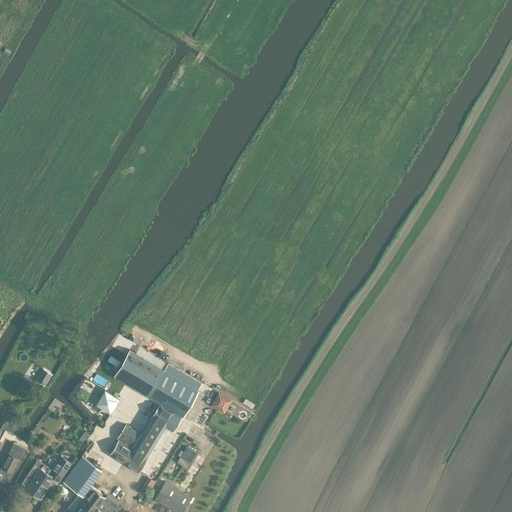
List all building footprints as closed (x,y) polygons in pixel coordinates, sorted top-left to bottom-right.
[(155,342),(152,346),(161,351),(164,347),(155,342)] [(120,439),(110,454),(139,472),(166,427),(174,431),(183,416),(198,390),(130,350),(114,376),(160,402),(141,433),(126,424),(118,438),(120,439)] [(46,386),(53,374),(43,368),(36,380),(46,386)] [(112,412),(118,401),(104,392),(97,404),(112,412)] [(219,393),(212,405),(220,410),(228,398),(219,393)] [(33,439),(28,443),(33,450),(38,447),(33,439)] [(28,451),(15,445),(9,456),(23,463),(28,451)] [(187,468),(197,453),(186,446),(177,461),(187,468)] [(38,459),(22,483),(28,487),(27,489),(32,492),(31,494),(38,498),(39,497),(42,498),(48,487),(53,490),(71,462),(61,455),(52,468),(38,459)] [(79,460),(63,481),(66,483),(83,496),(91,485),(102,469),(83,455),(79,460)] [(142,486),(150,489),(157,474),(148,471),(142,486)] [(176,511),(183,511),(192,497),(166,481),(155,500),(176,511)] [(69,492),(66,483),(58,485),(61,495),(69,492)] [(87,498),(76,511),(119,511),(104,501),(107,498),(92,486),(84,496),(87,498)]
